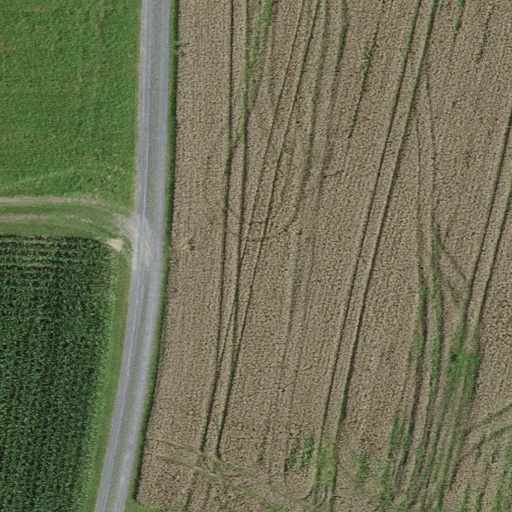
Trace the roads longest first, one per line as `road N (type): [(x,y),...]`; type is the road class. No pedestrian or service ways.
road 1 (track): [(128,460),(160,239),(165,0)]
road 2 (track): [(0,211),(97,211),(160,239)]
road 3 (track): [(128,460),(250,511)]
